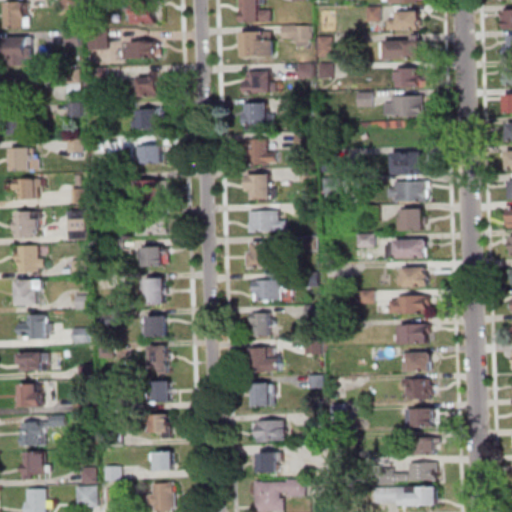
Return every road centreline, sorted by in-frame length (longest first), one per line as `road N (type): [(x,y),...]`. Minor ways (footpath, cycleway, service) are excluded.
road 1 (residential): [(218,511),(199,0)]
road 2 (residential): [(480,511),(461,0)]
